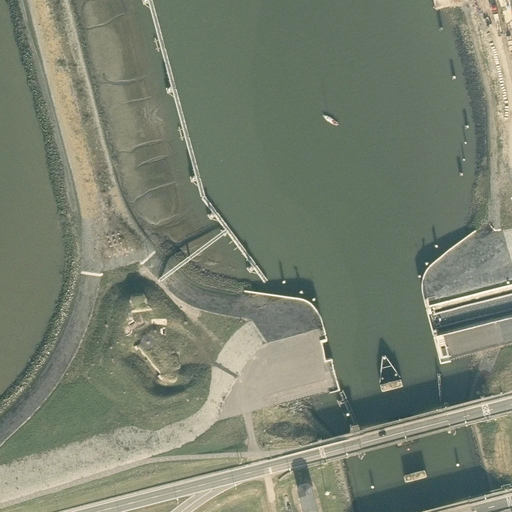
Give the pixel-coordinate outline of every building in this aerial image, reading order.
[(140,308),(136,314),(163,313),(156,306),(156,296),(140,297),(140,308)] [(159,329),(142,343),(168,374),(186,360),(159,329)] [(382,395),(402,389),(400,382),(380,388),(382,395)] [(441,403),(443,410),(450,408),(448,401),(441,403)] [(410,418),(390,424),(395,444),(416,439),(410,418)] [(356,433),(354,426),(346,428),(348,435),(356,433)] [(310,511),(306,492),(287,496),(290,511),(310,511)]
